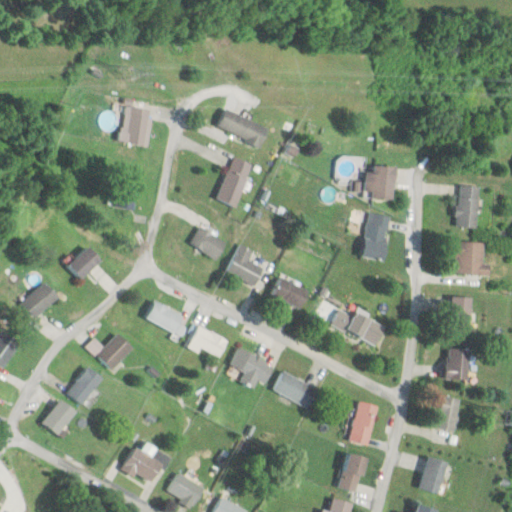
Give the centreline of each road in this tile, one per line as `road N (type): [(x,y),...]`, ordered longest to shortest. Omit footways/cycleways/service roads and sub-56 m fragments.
road 1 (residential): [(187,101),(175,118),(138,264),(55,344),(0,435)]
road 2 (residential): [(372,511),(405,363),(417,168)]
road 3 (residential): [(400,399),(138,264)]
road 4 (residential): [(145,511),(2,432)]
